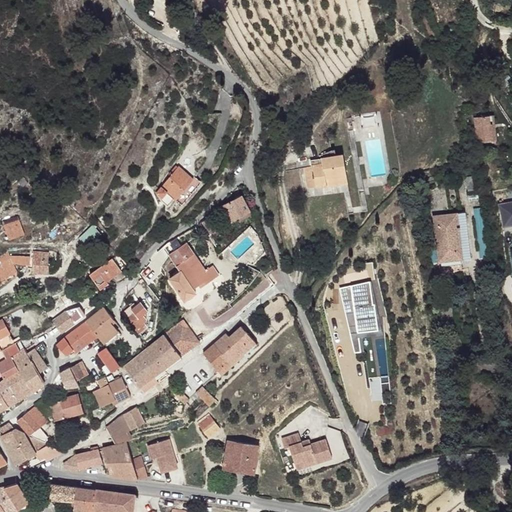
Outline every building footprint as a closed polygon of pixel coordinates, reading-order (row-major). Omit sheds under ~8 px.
[(472,101),(473,127),(491,128),(490,102),(472,101)] [(376,114),(359,116),(360,126),(377,124),(376,114)] [(321,150),(311,153),(311,155),(312,161),(315,160),(314,155),(344,150),(344,144),(333,146),(321,150)] [(344,150),(314,155),(315,160),(318,182),(329,180),(328,172),(349,169),(347,150),(344,150)] [(311,155),(306,156),(311,183),(318,182),(315,160),(312,161),(311,155)] [(183,166),(165,186),(177,197),(185,188),(187,190),(197,178),(183,166)] [(349,169),(328,172),(329,180),(351,175),(349,169)] [(243,196),(227,205),(236,221),(251,212),(243,196)] [(511,199),(497,203),(504,234),(511,232),(511,199)] [(228,213),(225,215),(229,224),(236,221),(227,205),(224,206),(228,213)] [(224,206),(218,209),(226,225),(229,224),(225,215),(228,213),(224,206)] [(464,211),(457,212),(464,258),(471,257),(464,211)] [(457,212),(433,216),(440,262),(461,258),(464,258),(457,212)] [(8,222),(0,227),(0,238),(6,247),(19,238),(8,222)] [(52,245),(37,244),(36,252),(51,254),(52,245)] [(17,255),(12,258),(15,264),(29,260),(28,257),(17,255)] [(114,256),(94,273),(104,287),(110,282),(109,281),(124,268),(114,256)] [(50,259),(35,257),(35,265),(49,266),(50,259)] [(171,274),(172,262),(169,257),(155,272),(164,281),(171,274)] [(169,257),(172,262),(171,274),(179,265),(169,257)] [(0,264),(0,281),(18,271),(15,264),(12,258),(0,264)] [(461,258),(440,262),(442,271),(463,268),(461,258)] [(179,265),(171,274),(170,285),(185,299),(190,294),(193,291),(196,293),(207,281),(198,274),(194,279),(179,265)] [(94,273),(92,276),(103,289),(104,287),(94,273)] [(371,278),(339,285),(354,351),(364,348),(361,336),(383,332),(371,278)] [(170,285),(160,295),(169,303),(170,285)] [(185,299),(170,285),(169,303),(180,313),(188,304),(185,299)] [(136,313),(128,319),(139,335),(148,329),(145,324),(148,322),(144,317),(149,313),(143,304),(134,310),(136,313)] [(105,307),(87,321),(97,335),(99,337),(105,332),(107,336),(116,329),(112,323),(115,320),(105,307)] [(68,310),(53,320),(57,325),(61,331),(83,315),(80,311),(73,316),(68,310)] [(3,319),(0,320),(0,350),(3,349),(0,342),(0,338),(10,333),(3,319)] [(87,321),(65,337),(73,348),(75,350),(97,335),(87,321)] [(184,322),(173,331),(188,350),(198,343),(199,342),(184,322)] [(227,334),(215,344),(224,354),(246,335),(251,341),(253,340),(242,327),(230,337),(227,334)] [(107,336),(101,340),(103,343),(119,332),(116,329),(107,336)] [(173,331),(166,337),(180,356),(188,350),(173,331)] [(165,335),(123,365),(139,386),(180,356),(166,337),(165,335)] [(215,344),(203,353),(219,371),(251,341),(246,335),(224,354),(215,344)] [(73,348),(65,337),(61,340),(58,345),(63,352),(69,352),(73,348)] [(0,350),(0,367),(18,372),(24,380),(31,391),(44,383),(38,374),(48,368),(38,355),(37,355),(34,349),(27,354),(22,349),(19,351),(13,343),(3,349),(0,350)] [(106,346),(98,351),(111,369),(120,364),(106,346)] [(370,400),(389,398),(385,350),(367,351),(370,400)] [(80,362),(70,368),(76,380),(87,375),(80,362)] [(18,372),(0,367),(0,372),(4,379),(18,372)] [(70,368),(59,373),(60,374),(63,380),(67,388),(80,387),(76,380),(70,368)] [(18,372),(4,379),(6,381),(10,386),(24,380),(18,372)] [(120,377),(97,389),(105,405),(115,400),(116,403),(130,395),(120,377)] [(24,380),(10,386),(17,399),(19,398),(31,391),(24,380)] [(63,380),(55,381),(59,390),(67,388),(63,380)] [(6,381),(0,383),(0,391),(10,386),(6,381)] [(10,386),(0,391),(0,392),(7,404),(17,399),(10,386)] [(203,386),(197,392),(208,406),(215,399),(212,395),(205,388),(203,386)] [(97,389),(94,390),(102,406),(105,405),(97,389)] [(78,396),(50,404),(55,422),(67,420),(65,415),(82,410),(78,396)] [(135,406),(117,415),(125,431),(143,421),(136,408),(135,406)] [(36,408),(16,420),(28,434),(50,423),(36,408)] [(82,410),(65,415),(67,420),(83,414),(82,410)] [(117,415),(105,426),(115,440),(124,438),(128,436),(125,431),(117,415)] [(199,425),(208,438),(220,428),(211,415),(199,425)] [(7,425),(0,428),(0,434),(0,435),(13,428),(7,425)] [(13,428),(0,435),(15,463),(35,454),(33,450),(26,437),(24,433),(13,428)] [(298,432),(281,438),(284,447),(289,446),(296,468),(332,456),(326,438),(311,443),(302,446),(301,441),(298,432)] [(167,435),(145,441),(149,454),(155,453),(159,469),(174,465),(167,435)] [(27,436),(26,437),(33,450),(43,445),(27,436)] [(228,440),(223,469),(233,471),(233,467),(255,470),(258,445),(228,440)] [(125,441),(100,447),(110,475),(137,479),(130,458),(125,441)] [(43,445),(33,450),(35,454),(37,457),(39,456),(49,452),(45,446),(43,445)] [(49,452),(39,456),(40,460),(45,457),(47,461),(61,455),(45,446),(49,452)] [(97,448),(74,453),(74,455),(77,467),(77,470),(86,468),(84,464),(101,459),(97,448)] [(61,468),(77,470),(77,467),(74,455),(70,457),(61,462),(61,468)] [(139,456),(130,458),(137,479),(146,475),(139,456)] [(101,459),(84,464),(86,468),(102,464),(101,459)] [(16,482),(3,486),(12,500),(16,497),(22,492),(16,482)] [(37,498),(47,498),(49,484),(36,482),(35,496),(37,498)] [(49,484),(47,498),(72,501),(71,508),(80,509),(80,511),(94,511),(95,509),(96,489),(95,488),(49,484)] [(3,486),(0,486),(0,504),(5,511),(12,511),(17,508),(12,500),(3,486)] [(115,510),(96,489),(95,509),(115,510)] [(134,511),(136,493),(96,489),(115,510),(114,511),(134,511)] [(22,492),(16,497),(22,505),(28,501),(22,492)] [(12,500),(17,508),(22,505),(16,497),(12,500)] [(53,511),(47,498),(39,501),(44,511),(53,511)]
